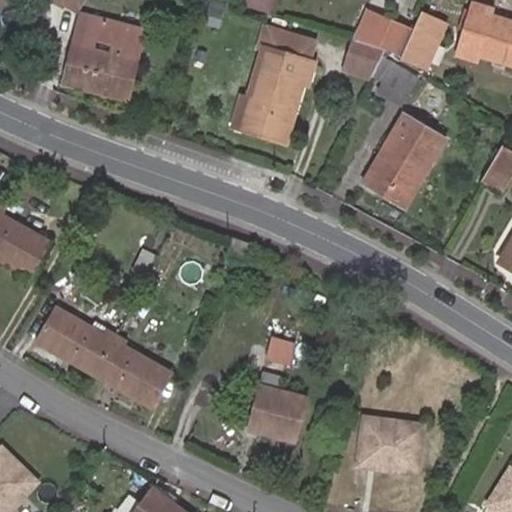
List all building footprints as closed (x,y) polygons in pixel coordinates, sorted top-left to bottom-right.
[(73,15),(81,0),(64,0),(60,8),(73,15)] [(272,16),(278,0),(249,0),(247,8),(272,16)] [(493,10),(474,5),(458,56),(477,63),(479,56),(511,66),(511,23),(491,17),(493,10)] [(448,25),(420,12),(401,57),(428,69),(448,25)] [(389,19),(375,13),(365,36),(379,42),(389,19)] [(83,16),(75,46),(138,61),(146,31),(83,16)] [(382,50),(387,51),(399,56),(411,28),(394,21),(382,50)] [(308,62),(314,42),(271,30),(265,50),(308,62)] [(353,71),(362,43),(357,42),(347,69),(353,71)] [(353,71),(373,78),(387,51),(382,50),(362,43),(353,71)] [(138,61),(75,46),(66,84),(129,100),(138,61)] [(308,62),(265,50),(251,98),(242,130),(285,143),(308,62)] [(378,93),(402,108),(418,79),(387,61),(375,82),(382,86),(378,93)] [(242,130),(251,98),(244,96),(235,128),(242,130)] [(445,140),(404,116),(366,183),(407,207),(445,140)] [(511,152),(503,148),(483,181),(503,194),(511,179),(511,152)] [(60,179),(35,171),(30,184),(26,183),(24,188),(35,192),(29,208),(47,215),(60,179)] [(7,210),(0,206),(0,260),(33,278),(52,243),(4,216),(7,210)] [(249,245),(233,240),(227,257),(244,262),(249,245)] [(511,243),(500,264),(511,271),(511,243)] [(101,306),(107,296),(89,284),(83,294),(101,306)] [(93,375),(115,333),(108,329),(105,335),(57,307),(36,343),(93,375)] [(127,340),(115,333),(93,375),(153,408),(173,374),(124,346),(127,340)] [(289,363),(295,344),(273,338),(268,358),(289,363)] [(249,431),(296,443),(309,397),(272,387),(276,372),(265,369),(249,431)] [(364,418),(361,442),(381,444),(378,464),(400,466),(399,472),(418,474),(424,426),(364,418)] [(381,444),(361,442),(358,467),(399,472),(400,466),(378,464),(381,444)] [(0,450),(0,511),(8,511),(37,482),(2,449),(0,450)] [(489,505),(500,511),(505,511),(507,510),(511,511),(511,470),(510,470),(489,505)] [(187,511),(154,488),(135,511),(187,511)]
